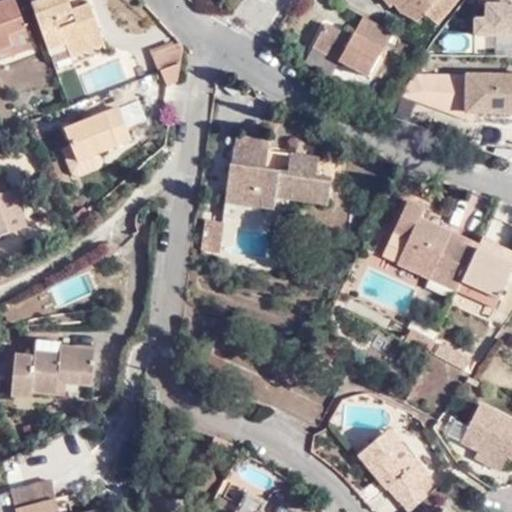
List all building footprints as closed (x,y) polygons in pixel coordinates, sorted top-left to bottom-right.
[(0,0),(0,46),(0,47),(4,57),(29,48),(11,0),(0,0)] [(80,43),(98,36),(87,7),(72,13),(66,0),(34,0),(37,7),(32,10),(48,54),(65,48),(80,43)] [(135,39),(158,22),(141,0),(126,0),(113,10),(135,39)] [(440,22),(456,0),(383,0),(389,7),(396,4),(403,13),(406,15),(410,15),(413,17),(417,16),(424,11),(440,22)] [(511,0),(483,0),(482,6),(510,11),(511,0)] [(390,27),(357,10),(346,32),(324,20),(310,45),(364,72),(390,27)] [(441,33),(441,50),(470,50),(470,33),(441,33)] [(104,49),(98,36),(80,43),(85,57),(104,49)] [(85,57),(80,43),(65,48),(70,62),(85,57)] [(155,52),(162,70),(165,69),(184,61),(187,49),(155,52)] [(122,61),(80,67),(84,90),(126,83),(122,61)] [(182,81),(184,61),(165,69),(171,85),(182,81)] [(459,71),(419,70),(406,92),(466,115),(466,109),(468,71),(459,71)] [(511,73),(468,71),(466,109),(511,111),(511,110),(511,73)] [(83,157),(104,149),(137,135),(131,120),(141,116),(134,98),(70,127),(75,141),(83,157)] [(511,120),(511,111),(466,109),(466,115),(466,118),(511,120)] [(319,172),(320,155),(274,150),(273,141),(236,138),(234,161),(229,162),(227,202),(277,205),(280,198),(333,202),(336,173),(319,172)] [(107,157),(104,149),(83,157),(75,141),(68,145),(78,170),(107,157)] [(337,156),(320,155),(319,172),(336,173),(337,156)] [(498,302),(511,270),(511,259),(496,252),(500,244),(502,240),(486,232),(482,241),(433,218),(432,217),(422,212),(424,206),(409,197),(394,226),(413,234),(400,260),(434,275),(437,269),(463,282),(461,285),(498,302)] [(0,231),(8,228),(0,204),(0,231)] [(435,210),(424,206),(422,212),(432,217),(435,210)] [(227,222),(211,221),(210,250),(226,251),(227,222)] [(413,234),(394,226),(382,252),(400,260),(413,234)] [(496,252),(511,259),(511,249),(500,244),(496,252)] [(460,289),(461,285),(463,282),(437,269),(434,275),(460,289)] [(58,307),(92,294),(84,274),(50,287),(58,307)] [(416,342),(431,349),(438,335),(418,325),(414,333),(416,342)] [(38,335),(36,352),(65,354),(66,343),(66,337),(38,335)] [(472,353),(445,340),(440,351),(466,364),(472,353)] [(98,347),(66,343),(65,354),(36,352),(17,351),(13,391),(37,394),(39,388),(66,392),(68,378),(94,381),(98,347)] [(323,343),(317,357),(333,365),(339,351),(323,343)] [(14,360),(0,358),(0,378),(13,379),(14,360)] [(511,414),(488,402),(469,440),(487,449),(484,455),(511,468),(511,466),(511,414)] [(395,488),(414,510),(429,496),(423,488),(433,477),(395,431),(366,455),(391,489),(395,488)] [(223,436),(213,451),(232,460),(240,445),(223,436)] [(51,477),(11,489),(17,505),(56,493),(51,477)] [(267,511),(274,501),(253,490),(240,511),(267,511)]
